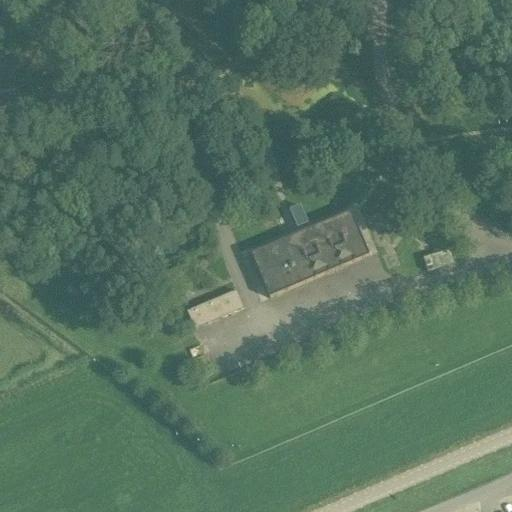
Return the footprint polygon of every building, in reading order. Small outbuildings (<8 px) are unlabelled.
[(322,25),(347,26),(348,2),(323,1),(322,25)] [(298,229),(307,225),(300,207),(291,211),(298,229)] [(351,213),(251,255),(270,299),(370,257),(351,213)] [(428,273),(454,265),(450,251),(423,259),(428,273)] [(195,331),(244,310),(236,292),(188,313),(195,331)]
